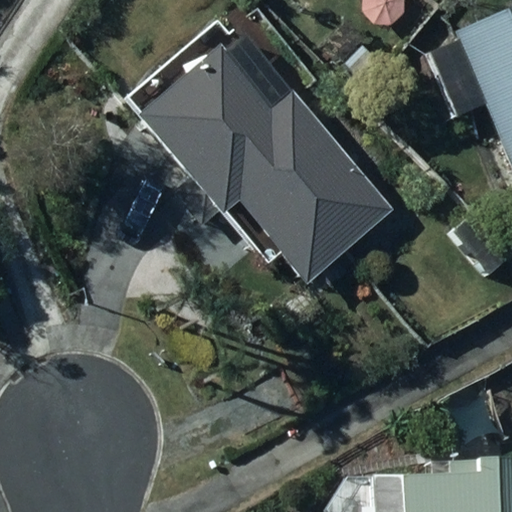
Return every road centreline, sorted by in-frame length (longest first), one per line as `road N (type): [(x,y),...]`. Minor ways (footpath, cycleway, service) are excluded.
road 1 (unknown): [(228,511),(511,342)]
road 2 (unknown): [(0,308),(72,434)]
